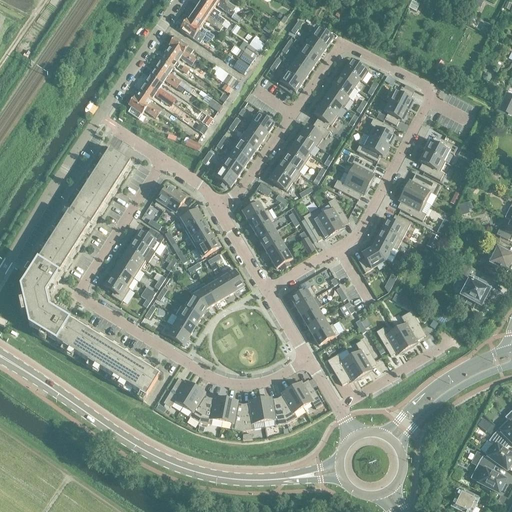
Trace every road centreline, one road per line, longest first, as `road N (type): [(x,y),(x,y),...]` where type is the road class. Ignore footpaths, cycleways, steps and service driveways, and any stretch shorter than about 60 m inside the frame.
road 1 (residential): [(265,292),(357,239),(433,95),(345,46),(238,192),(216,207)]
road 2 (residential): [(162,160),(78,296),(237,384),(265,382),(307,359)]
road 3 (residential): [(0,277),(179,0)]
road 4 (secondary): [(236,480),(168,465),(0,356)]
road 5 (secondary): [(511,348),(439,381),(383,434)]
road 6 (secondary): [(397,445),(441,399),(511,364)]
road 7 (residential): [(338,408),(449,339)]
